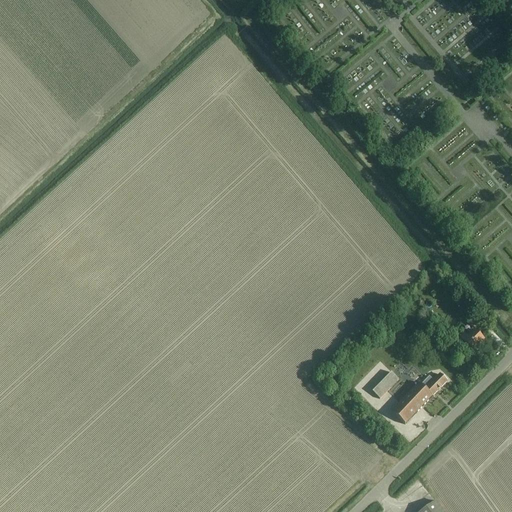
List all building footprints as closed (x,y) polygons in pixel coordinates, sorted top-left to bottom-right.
[(478,328),(483,323),(475,315),(468,323),(474,328),(475,326),(478,328)] [(474,352),(484,341),(475,332),(469,338),(465,335),(461,339),(474,352)] [(416,383),(422,378),(411,368),(406,373),(416,383)] [(372,393),(380,400),(399,380),(391,373),(372,393)] [(392,412),(406,425),(433,397),(447,382),(440,376),(434,382),(430,378),(422,386),(420,384),(392,412)] [(442,511),(436,502),(421,511),(442,511)]
